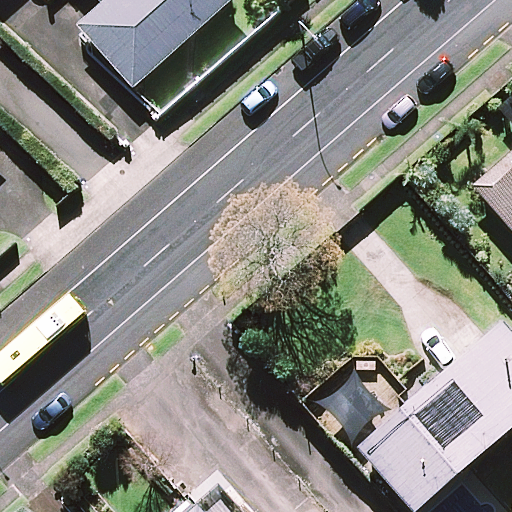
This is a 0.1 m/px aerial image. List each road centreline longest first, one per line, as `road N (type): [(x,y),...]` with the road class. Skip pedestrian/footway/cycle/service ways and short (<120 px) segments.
road 1 (tertiary): [(0,395),(447,0)]
road 2 (unknown): [(216,204),(12,0)]
